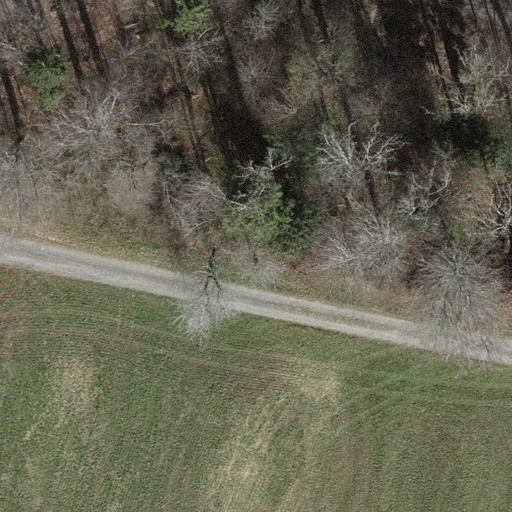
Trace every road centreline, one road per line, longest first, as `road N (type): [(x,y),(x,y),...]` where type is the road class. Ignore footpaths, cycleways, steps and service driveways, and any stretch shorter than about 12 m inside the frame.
road 1 (track): [(511,357),(0,248)]
road 2 (track): [(511,10),(468,0),(14,0),(0,16)]
